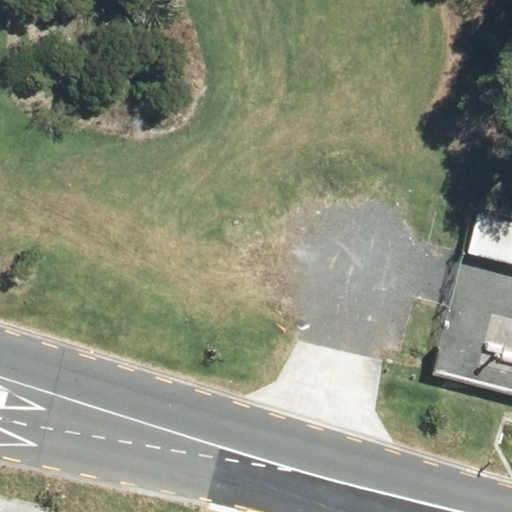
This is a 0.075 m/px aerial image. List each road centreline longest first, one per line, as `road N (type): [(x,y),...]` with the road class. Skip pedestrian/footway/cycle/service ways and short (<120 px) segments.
road 1 (residential): [(0,385),(451,511)]
road 2 (track): [(303,470),(361,263),(461,281)]
